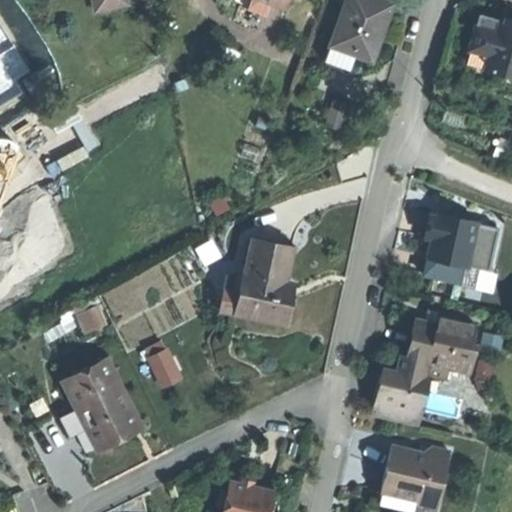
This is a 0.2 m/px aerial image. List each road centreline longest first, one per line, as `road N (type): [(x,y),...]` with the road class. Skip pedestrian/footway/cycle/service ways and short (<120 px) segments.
road 1 (residential): [(433,0),(383,165),(334,406)]
road 2 (residential): [(334,406),(286,402),(74,511)]
road 3 (unknown): [(511,175),(451,145),(401,107)]
